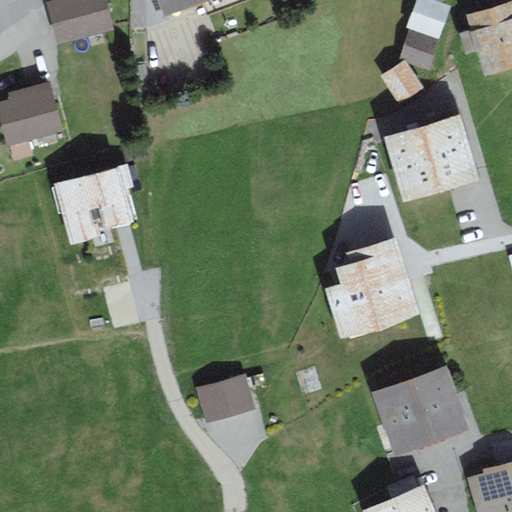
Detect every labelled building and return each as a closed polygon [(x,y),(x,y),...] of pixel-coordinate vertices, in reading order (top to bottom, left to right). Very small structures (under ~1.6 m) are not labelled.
[(109,0),(53,0),(68,44),(119,27),(109,0)] [(157,0),(163,17),(208,0),(157,0)] [(450,10),(417,0),(406,29),(439,41),(450,10)] [(511,1),(485,10),(464,16),(468,31),(458,34),(464,57),(476,54),(483,77),(511,68),(511,1)] [(439,41),(409,38),(401,59),(429,73),(439,41)] [(424,90),(404,63),(381,77),(397,105),(424,90)] [(44,82),(0,96),(0,116),(10,146),(60,129),(44,82)] [(461,117),(382,138),(399,206),(448,192),(478,182),(461,117)] [(116,167),(51,187),(70,249),(135,229),(116,167)] [(393,237),(343,254),(347,265),(333,268),(333,272),(338,285),(322,290),(338,340),(419,316),(393,237)] [(436,360),(367,386),(395,460),(465,434),(436,360)] [(245,377),(197,385),(203,418),(204,423),(252,415),(250,405),(245,377)] [(483,475),(469,478),(477,511),(511,511),(511,462),(482,470),(483,475)] [(388,482),(393,495),(421,485),(416,472),(388,482)] [(420,511),(411,490),(364,510),(364,511),(420,511)]
